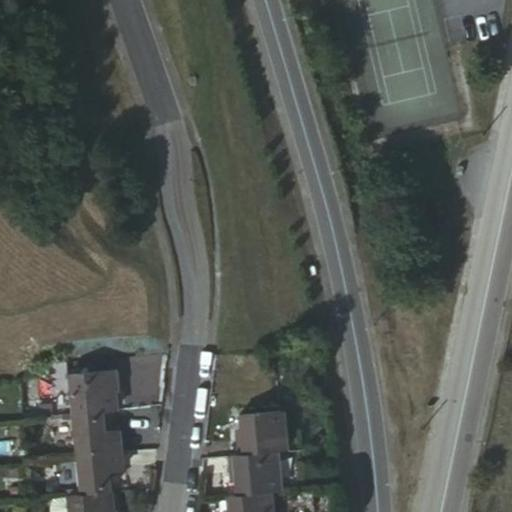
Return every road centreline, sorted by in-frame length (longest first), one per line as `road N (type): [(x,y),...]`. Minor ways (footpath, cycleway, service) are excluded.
road 1 (tertiary): [(372,511),(344,295),(257,0)]
road 2 (residential): [(177,511),(192,339),(174,199),(120,0)]
road 3 (tertiary): [(511,225),(441,511)]
